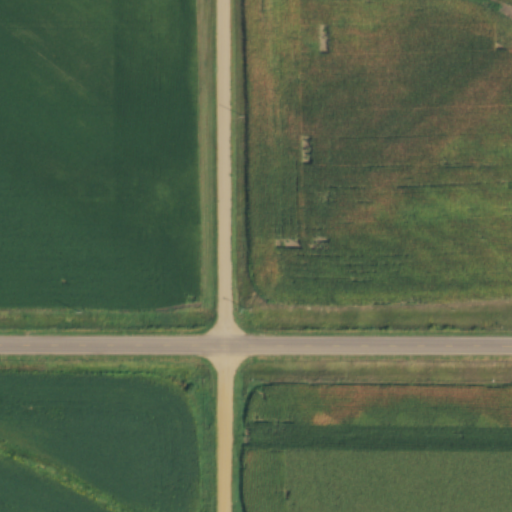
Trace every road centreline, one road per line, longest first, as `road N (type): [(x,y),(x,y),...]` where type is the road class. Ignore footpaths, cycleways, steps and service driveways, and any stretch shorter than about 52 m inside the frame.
road 1 (residential): [(223,511),(224,0)]
road 2 (secondary): [(511,344),(0,344)]
